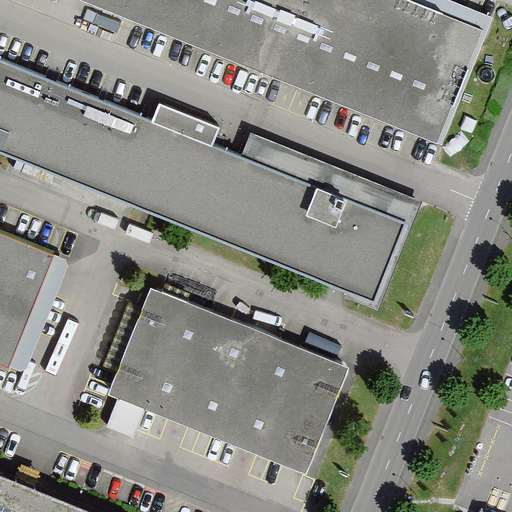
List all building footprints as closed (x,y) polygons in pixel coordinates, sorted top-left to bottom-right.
[(408,0),(78,0),(122,18),(135,23),(147,27),(159,32),(171,37),(182,42),(195,47),(207,52),(216,55),(228,60),(239,65),(249,69),(259,73),(271,77),(283,82),(298,88),(313,94),(325,99),(335,103),(341,106),(355,111),(364,115),(376,120),(387,124),(396,128),(406,132),(418,137),(431,142),(438,145),(485,30),(408,0)] [(0,149),(1,150),(12,155),(133,204),(143,208),(152,211),(323,280),(336,286),(347,290),(346,294),(378,307),(421,201),(422,198),(251,129),(241,153),(211,141),(219,123),(159,99),(152,117),(136,111),(124,106),(110,100),(99,96),(85,90),(72,85),(59,80),(42,73),(29,67),(16,62),(5,58),(0,55),(0,149)] [(0,361),(10,365),(25,327),(31,314),(35,303),(41,290),(56,252),(45,247),(33,243),(21,238),(10,233),(0,229),(0,361)] [(162,287),(152,283),(148,294),(109,389),(146,404),(284,461),(306,470),(350,364),(162,287)] [(128,511),(0,459),(0,511),(128,511)]
